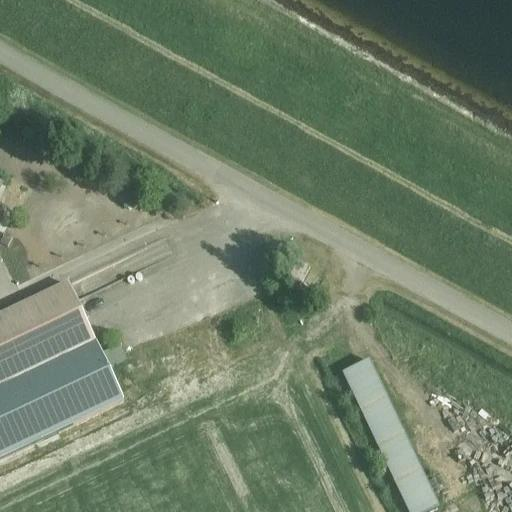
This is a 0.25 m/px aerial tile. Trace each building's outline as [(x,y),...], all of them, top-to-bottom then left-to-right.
[(303,252),(296,267),(309,273),(316,258),(303,252)] [(135,272),(115,280),(118,288),(138,281),(135,272)] [(0,462),(123,404),(96,346),(68,287),(0,318),(0,462)] [(205,358),(208,358),(210,358),(213,357),(215,356),(217,354),(219,353),(221,351),(222,348),(223,346),(224,343),(224,341),(223,338),(223,336),(222,333),(220,331),(219,329),(216,327),(214,326),(212,325),(209,325),(207,324),(204,325),(201,325),(199,327),(197,328),(195,330),(193,332),(192,334),(191,337),(191,339),(191,342),(191,344),(192,347),(193,349),(194,351),(196,353),(198,355),(200,356),(202,357),(205,358)] [(123,404),(0,462),(0,511),(346,511),(264,338),(123,404)] [(173,374),(175,374),(178,374),(180,373),(183,372),(185,371),(187,369),(188,367),(190,365),(191,362),(191,360),(191,357),(191,354),(190,352),(189,350),(188,347),(186,345),(184,344),(182,342),(179,342),(177,341),(174,341),(171,341),(169,342),(167,343),(164,345),(162,346),(161,348),(160,351),(159,353),(158,356),(158,358),(159,361),(159,363),(160,365),(162,368),(163,370),(165,371),(168,373),(170,373),(173,374)] [(102,353),(109,367),(124,360),(117,346),(102,353)] [(139,384),(142,384),(144,384),(147,383),(149,382),(151,381),(153,379),(155,377),(156,375),(157,372),(158,370),(158,367),(157,365),(157,362),(156,360),(154,357),(152,356),(150,354),(148,353),(146,352),(143,351),(140,351),(138,351),(135,352),(133,353),(131,355),(129,356),(127,358),(126,361),(125,363),(125,366),(125,368),(125,371),(126,373),(127,376),(128,378),(130,380),(132,381),(134,383),(136,384),(139,384)] [(340,372),(405,511),(431,511),(436,510),(367,360),(340,372)]
